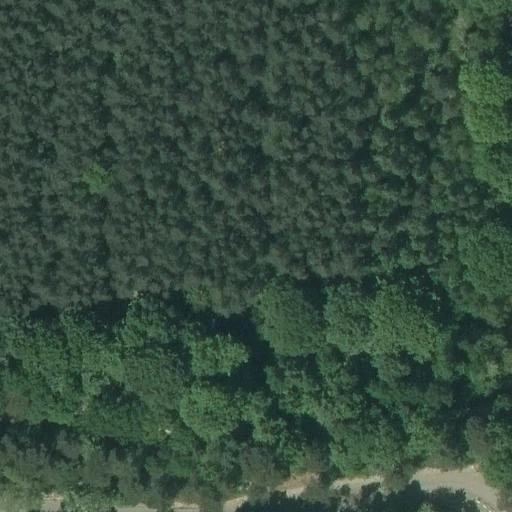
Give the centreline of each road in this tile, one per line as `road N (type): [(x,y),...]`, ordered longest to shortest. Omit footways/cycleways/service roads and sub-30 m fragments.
road 1 (track): [(0,408),(152,431),(312,429),(511,408)]
road 2 (track): [(511,174),(505,0)]
road 3 (unclassified): [(431,489),(279,511)]
